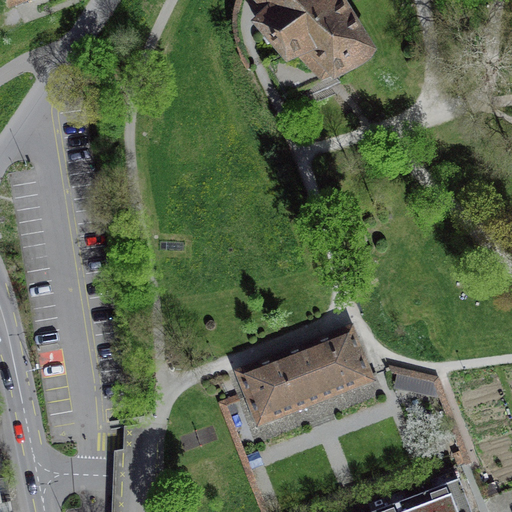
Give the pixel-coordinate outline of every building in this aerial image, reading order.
[(1,0),(5,9),(30,0),(1,0)] [(250,0),(267,18),(250,33),(292,74),(305,66),(330,90),(380,56),(343,0),(250,0)] [(276,360),(241,374),(260,421),(369,378),(350,331),(314,345),(314,344),(311,345),(311,346),(313,346),(318,359),(283,373),(277,360),(278,359),(278,358),(275,359),(276,360)] [(435,380),(392,370),(394,386),(440,395),(435,380)] [(464,511),(455,487),(392,511),(464,511)]
